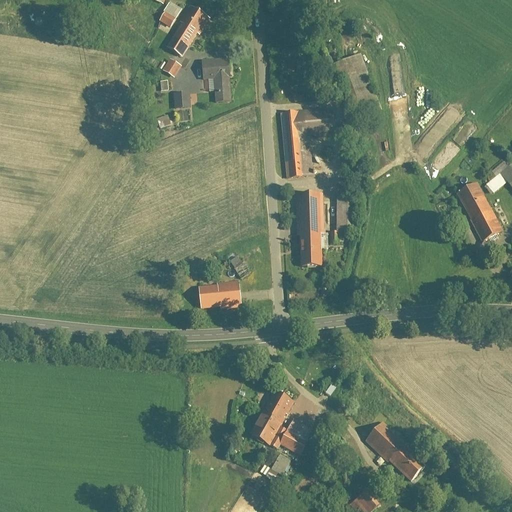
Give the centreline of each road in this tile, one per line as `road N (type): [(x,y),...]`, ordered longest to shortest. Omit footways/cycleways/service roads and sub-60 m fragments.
road 1 (residential): [(255,0),(281,331)]
road 2 (secondary): [(267,332),(166,335),(0,320)]
road 3 (secondary): [(511,313),(281,331)]
road 4 (residential): [(267,332),(274,363),(343,421),(366,456)]
